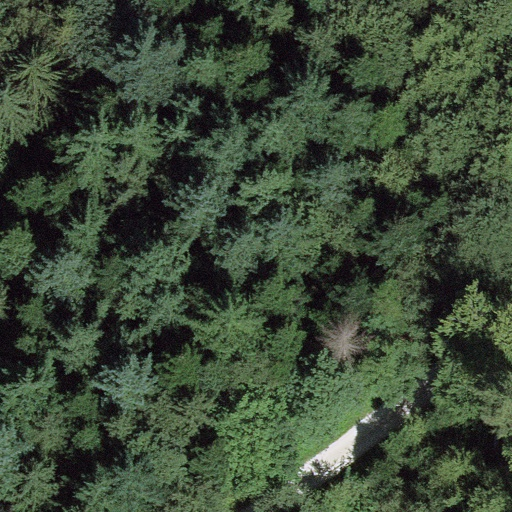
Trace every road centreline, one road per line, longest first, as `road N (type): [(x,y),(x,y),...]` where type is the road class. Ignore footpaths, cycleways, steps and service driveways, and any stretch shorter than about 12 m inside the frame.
road 1 (track): [(265,511),(511,326)]
road 2 (track): [(0,236),(164,0)]
